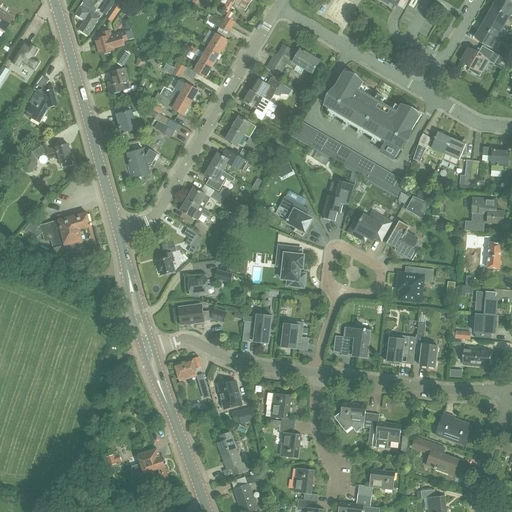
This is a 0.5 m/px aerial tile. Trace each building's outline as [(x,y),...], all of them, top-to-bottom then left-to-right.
[(79,29),(89,35),(101,16),(95,12),(96,10),(92,7),(96,0),(84,0),(82,4),(76,14),(85,20),(79,29)] [(107,0),(100,11),(106,15),(116,0),(107,0)] [(118,0),(106,18),(112,22),(125,2),(122,0),(118,0)] [(230,9),(233,4),(235,0),(229,0),(226,6),(230,9)] [(233,4),(246,11),(250,3),(251,0),(235,0),(233,4)] [(511,11),(511,5),(503,0),(497,0),(493,8),(509,17),(511,11)] [(509,17),(493,8),(487,18),(503,27),(509,17)] [(0,29),(4,32),(13,18),(0,9),(0,29)] [(212,16),(209,22),(229,33),(233,27),(222,21),(212,16)] [(222,21),(233,27),(236,21),(231,19),(226,16),(225,16),(222,21)] [(487,18),(482,28),(498,37),(498,36),(503,27),(487,18)] [(476,38),(494,48),(500,38),(498,36),(498,37),(482,28),(476,38)] [(96,40),(100,54),(113,51),(113,50),(126,47),(124,41),(128,40),(125,31),(111,35),(110,31),(103,33),(104,38),(96,40)] [(206,38),(203,43),(208,46),(221,53),(228,41),(225,39),(216,34),(212,32),(208,39),(206,38)] [(25,69),(33,73),(42,60),(34,55),(37,51),(36,50),(38,47),(32,44),(31,47),(24,43),(15,57),(14,58),(13,61),(21,66),(23,63),(27,65),(25,69)] [(190,45),(188,50),(195,54),(198,50),(190,45)] [(291,66),(293,62),(298,65),(295,70),(301,74),(304,69),(313,74),(320,61),(300,49),(297,55),(291,52),(292,50),(284,45),(277,57),(274,55),(268,67),(280,75),(287,63),(291,66)] [(204,53),(202,58),(214,65),(221,53),(208,46),(204,53)] [(468,71),(480,77),(489,62),(495,65),(500,56),(483,46),(478,54),(469,49),(467,53),(465,52),(461,60),(462,61),(471,66),(468,71)] [(123,50),(115,62),(122,67),(131,55),(123,50)] [(202,58),(194,70),(198,73),(206,78),(214,65),(202,58)] [(177,62),(174,67),(184,73),(187,68),(177,62)] [(181,79),(184,73),(174,67),(167,63),(164,68),(181,79)] [(2,67),(0,68),(0,83),(0,84),(8,70),(2,67)] [(111,94),(130,88),(125,69),(111,73),(112,78),(107,80),(111,94)] [(31,119),(41,124),(42,121),(50,108),(58,105),(52,84),(45,87),(48,81),(42,77),(37,85),(43,89),(46,98),(43,99),(41,102),(33,98),(26,112),(33,116),(31,119)] [(258,79),(251,90),(264,98),(268,100),(271,101),(274,95),(276,96),(280,96),(282,94),(289,95),(290,94),(291,95),(293,93),(291,92),(292,90),(271,77),(266,84),(258,79)] [(336,89),(327,105),(401,148),(410,132),(409,132),(418,117),(402,108),(400,113),(358,89),(361,84),(352,79),(350,84),(343,80),(337,90),(336,89)] [(179,96),(192,103),(199,91),(187,84),(186,84),(179,80),(173,92),(174,93),(179,96)] [(252,115),(262,121),(269,110),(274,113),(279,105),(271,101),(268,100),(264,98),(251,90),(244,101),(256,108),(252,115)] [(179,96),(174,93),(170,100),(158,93),(154,100),(172,111),(173,109),(184,115),(192,103),(179,96)] [(131,103),(134,111),(147,107),(144,99),(131,103)] [(150,109),(160,114),(163,108),(154,103),(150,109)] [(117,114),(122,133),(137,129),(132,110),(117,114)] [(154,127),(172,137),(175,131),(166,126),(169,120),(157,114),(154,120),(157,122),(154,127)] [(249,137),(250,138),(254,131),(256,127),(251,124),(239,116),(232,128),(244,135),(249,138),(249,137)] [(305,124),(296,139),(395,196),(398,198),(404,181),(305,124)] [(238,147),(244,136),(244,135),(232,128),(226,139),(238,147)] [(270,139),(284,146),(289,137),(275,129),(270,139)] [(435,157),(442,160),(445,154),(451,138),(438,132),(436,137),(435,136),(434,138),(435,138),(434,142),(429,139),(427,144),(432,146),(431,148),(431,149),(438,152),(435,157)] [(247,142),(254,147),(257,142),(250,138),(249,137),(249,138),(247,142)] [(451,138),(445,154),(459,160),(466,144),(451,138)] [(20,168),(28,173),(34,172),(38,164),(38,160),(37,158),(47,152),(49,160),(59,157),(61,164),(63,168),(74,165),(73,161),(73,160),(69,144),(58,147),(57,146),(49,148),(46,143),(32,152),(33,154),(31,156),(26,156),(23,158),(19,165),(20,168)] [(382,152),(393,159),(399,150),(387,143),(382,152)] [(425,148),(420,145),(414,159),(419,161),(425,148)] [(134,178),(134,179),(151,174),(149,164),(153,163),(157,155),(160,157),(160,156),(143,146),(145,147),(144,148),(127,153),(130,165),(128,165),(131,179),(134,178)] [(483,147),(483,155),(492,156),(491,171),(502,172),(502,171),(503,171),(504,165),(508,166),(509,152),(495,151),(495,148),(483,147)] [(218,153),(211,164),(223,171),(227,165),(229,166),(229,165),(242,173),(247,163),(242,160),(242,158),(226,148),(222,155),(218,153)] [(317,152),(314,159),(326,165),(329,159),(317,152)] [(4,170),(10,175),(20,161),(14,157),(4,170)] [(460,184),(470,185),(470,180),(473,160),(467,160),(465,176),(461,175),(460,184)] [(473,160),(470,180),(477,180),(479,161),(473,160)] [(279,171),(290,166),(287,161),(276,166),(279,171)] [(223,171),(211,164),(204,176),(210,179),(206,185),(215,190),(218,191),(226,178),(233,182),(235,178),(223,171)] [(324,219),(335,222),(338,212),(341,213),(343,204),(350,206),(355,185),(340,181),(339,184),(332,182),(324,213),(325,214),(324,219)] [(210,198),(194,188),(187,199),(203,208),(204,208),(210,198)] [(231,192),(224,188),(221,194),(226,197),(227,198),(231,192)] [(221,194),(215,191),(211,197),(222,204),(226,197),(221,194)] [(406,202),(409,196),(404,193),(402,193),(399,199),(406,202)] [(287,220),(286,222),(296,228),(294,232),(303,237),(313,219),(304,214),(307,208),(285,196),(280,206),(289,211),(285,219),(287,220)] [(416,215),(424,202),(413,197),(406,210),(416,215)] [(484,222),(503,224),(504,212),(497,211),(498,200),(473,198),(472,212),(484,213),(483,221),(484,222)] [(192,217),(197,220),(201,213),(208,217),(211,212),(204,208),(203,208),(187,199),(180,210),(192,217)] [(25,215),(30,220),(39,210),(34,206),(25,215)] [(386,233),(392,222),(373,211),(369,217),(365,214),(356,231),(357,231),(356,233),(361,235),(362,234),(374,241),(380,230),(386,233)] [(54,248),(56,258),(96,248),(88,214),(66,219),(66,217),(62,215),(57,216),(59,221),(41,225),(39,226),(33,221),(24,231),(35,241),(43,233),(45,242),(52,240),(53,248),(54,248)] [(231,216),(227,223),(237,230),(241,223),(231,216)] [(433,216),(432,229),(439,229),(440,217),(433,216)] [(410,228),(400,222),(388,243),(397,248),(396,250),(413,260),(418,250),(413,248),(415,245),(403,239),(410,228)] [(186,243),(191,246),(188,251),(193,255),(199,245),(194,242),(198,235),(193,232),(194,231),(188,227),(183,234),(189,238),(186,243)] [(204,238),(198,235),(194,242),(199,245),(204,238)] [(467,235),(466,247),(481,248),(479,266),(487,267),(487,268),(500,269),(502,244),(489,242),(490,236),(467,235)] [(158,261),(162,275),(175,271),(173,262),(175,261),(172,252),(177,251),(175,241),(163,244),(165,254),(163,254),(165,259),(158,261)] [(290,285),(301,286),(302,285),(304,286),(305,275),(303,275),(303,273),(299,273),(300,268),(302,268),(304,255),(292,254),(293,247),(279,246),(278,258),(282,258),(281,266),(283,266),(282,278),(288,279),(288,284),(290,284),(290,285)] [(231,265),(231,272),(246,273),(247,272),(248,260),(232,258),(231,265)] [(400,299),(421,301),(423,276),(433,277),(434,269),(415,267),(414,275),(399,273),(398,283),(401,283),(400,299)] [(214,279),(230,283),(233,274),(217,269),(214,279)] [(197,294),(198,296),(211,294),(214,291),(214,287),(211,286),(207,286),(206,277),(188,280),(190,295),(197,294)] [(475,313),(476,314),(485,314),(495,315),(497,298),(496,298),(497,293),(476,291),(475,313)] [(201,305),(179,308),(181,324),(187,324),(188,329),(193,328),(193,323),(204,321),(203,319),(202,312),(201,305)] [(227,312),(214,308),(211,318),(224,322),(227,312)] [(257,341),(264,342),(265,340),(270,340),(273,316),(254,314),(253,322),(246,321),(244,332),(245,332),(245,331),(251,332),(251,335),(257,336),(257,341)] [(494,332),(495,315),(485,314),(476,314),(474,337),(488,338),(488,332),(494,332)] [(285,347),(295,348),(296,342),(302,343),(304,323),(285,321),(284,324),(284,329),(282,344),(285,344),(285,347)] [(417,335),(424,335),(426,322),(419,321),(417,335)] [(356,355),(363,356),(364,353),(369,354),(372,329),(367,329),(367,328),(365,327),(365,329),(345,326),(343,337),(336,336),(334,352),(349,354),(350,348),(356,349),(356,355)] [(465,339),(470,339),(471,332),(456,331),(456,333),(455,338),(465,339)] [(388,357),(391,357),(390,360),(401,361),(401,355),(408,356),(408,354),(414,354),(417,337),(391,333),(388,357)] [(423,368),(430,369),(430,366),(436,367),(439,346),(423,344),(421,365),(423,366),(423,368)] [(475,366),(483,366),(483,363),(490,364),(491,351),(486,351),(486,348),(467,346),(467,348),(464,347),(463,361),(464,361),(464,365),(475,366)] [(175,364),(180,381),(198,375),(195,368),(197,368),(197,369),(201,367),(202,367),(199,356),(192,359),(175,364)] [(218,386),(225,409),(242,404),(236,381),(218,386)] [(210,397),(207,386),(200,388),(204,399),(210,397)] [(267,405),(266,416),(271,417),(281,419),(281,421),(272,420),(271,424),(281,426),(295,427),(296,420),(289,418),(292,396),(274,393),(268,392),(266,405),(267,405)] [(364,427),(370,428),(372,413),(366,413),(367,405),(343,402),(342,411),(334,417),(345,432),(352,427),(356,432),(364,427)] [(240,420),(241,424),(253,420),(249,408),(231,412),(234,421),(240,420)] [(368,447),(377,448),(378,440),(399,442),(402,425),(379,422),(380,414),(372,413),(370,428),(368,447)] [(436,434),(465,445),(472,425),(443,415),(436,434)] [(295,427),(281,426),(280,433),(283,434),(280,456),(298,458),(301,435),(294,434),(295,427)] [(109,433),(109,439),(119,439),(119,431),(114,431),(114,433),(109,433)] [(222,442),(218,443),(227,470),(232,468),(235,475),(246,471),(243,463),(241,464),(230,432),(220,436),(222,442)] [(426,465),(454,475),(459,460),(444,455),(446,447),(416,436),(411,448),(430,455),(426,465)] [(132,467),(132,485),(147,480),(147,478),(155,475),(157,483),(169,479),(165,466),(162,458),(161,459),(157,449),(138,455),(141,464),(132,467)] [(106,457),(109,466),(117,464),(116,463),(122,461),(120,454),(114,456),(114,455),(106,457)] [(303,501),(318,502),(319,495),(311,494),(314,471),(297,468),(293,492),(304,494),(303,500),(303,501)] [(359,485),(357,495),(372,497),(373,488),(393,490),(395,473),(372,469),(369,486),(359,485)] [(234,489),(242,511),(248,511),(257,509),(249,484),(259,481),(257,475),(251,477),(245,479),(247,485),(234,489)] [(427,499),(428,511),(446,511),(445,496),(435,497),(435,489),(417,492),(418,497),(421,497),(421,499),(427,499)] [(338,511),(379,511),(380,508),(370,507),(372,497),(357,495),(356,504),(340,502),(338,511)] [(305,511),(323,511),(324,510),(317,509),(318,502),(303,501),(303,500),(299,499),(297,508),(306,509),(305,511)]
